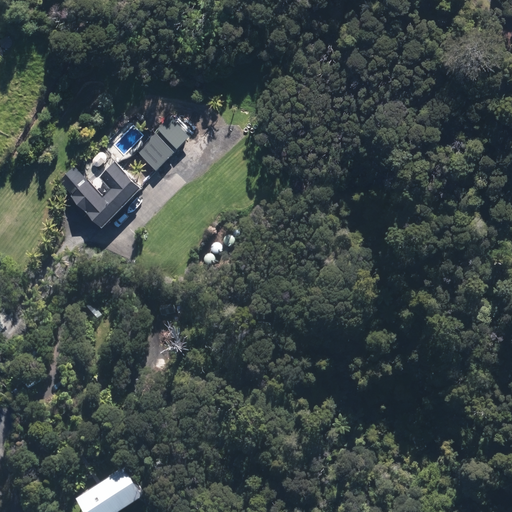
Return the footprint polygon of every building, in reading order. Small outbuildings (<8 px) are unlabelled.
[(170,116),(158,128),(178,149),(190,137),(170,116)] [(175,152),(156,132),(138,151),(157,170),(175,152)] [(89,177),(74,193),(105,222),(143,182),(117,158),(103,173),(113,184),(105,192),(89,177)] [(34,367),(45,348),(36,343),(33,348),(31,347),(23,360),(34,367)] [(87,511),(119,511),(146,495),(128,466),(79,498),(87,511)]
